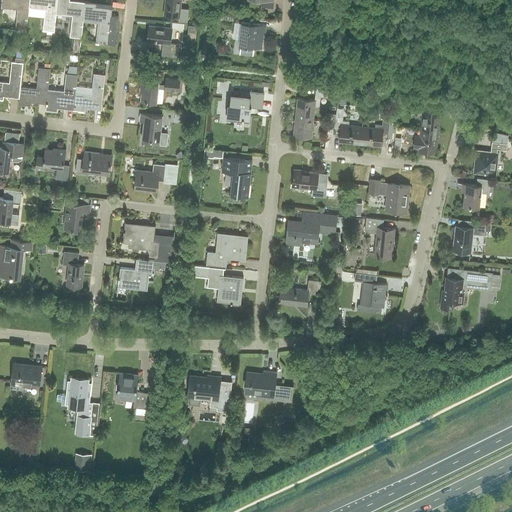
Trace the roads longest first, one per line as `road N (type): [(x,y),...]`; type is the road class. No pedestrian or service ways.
road 1 (residential): [(258,344),(396,325),(414,300),(445,167)]
road 2 (residential): [(92,345),(109,206),(269,221)]
road 3 (residential): [(0,117),(116,129),(131,0)]
road 4 (motorway): [(511,435),(357,511)]
road 5 (residential): [(445,167),(277,151)]
road 6 (residential): [(258,344),(92,345)]
road 7 (residential): [(277,151),(291,1)]
road 8 (residential): [(269,221),(258,344)]
road 9 (motorway): [(404,511),(511,459)]
